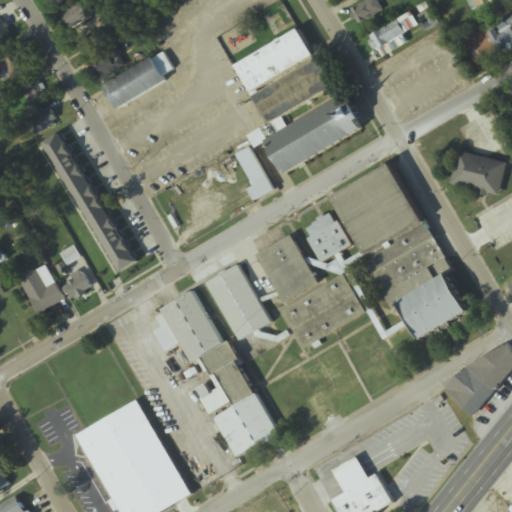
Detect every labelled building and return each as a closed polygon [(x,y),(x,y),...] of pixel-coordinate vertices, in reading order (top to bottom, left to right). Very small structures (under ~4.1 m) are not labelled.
[(383,12),(376,0),(370,0),(352,12),(360,25),(383,12)] [(473,0),(479,8),(492,0),(473,0)] [(59,17),(69,32),(91,18),(82,3),(59,17)] [(511,49),(511,19),(490,31),(502,54),(511,49)] [(370,34),(375,51),(391,47),(392,50),(408,46),(402,25),(370,34)] [(77,43),(85,57),(109,45),(101,30),(77,43)] [(238,66),(253,93),(317,59),(301,31),(238,66)] [(101,83),(126,69),(115,49),(90,62),(101,83)] [(168,84),(164,77),(174,72),(166,55),(106,85),(118,110),(168,84)] [(27,73),(23,56),(0,61),(0,74),(1,80),(27,73)] [(271,125),(338,88),(322,60),(256,97),(271,125)] [(28,105),(45,97),(40,86),(23,94),(28,105)] [(367,132),(350,98),(268,138),(285,172),(367,132)] [(37,136),(59,126),(48,104),(26,114),(37,136)] [(67,133),(48,143),(115,276),(135,266),(67,133)] [(257,188),(251,191),(257,202),(276,192),(253,149),(240,156),(257,188)] [(509,164),(460,153),(453,187),(501,197),(509,164)] [(336,196),(366,254),(424,223),(395,166),(336,196)] [(354,247),(334,213),(305,230),(325,264),(354,247)] [(130,228),(146,258),(159,251),(142,221),(130,228)] [(321,287),(295,238),(261,256),(286,305),(321,287)] [(304,351),(371,316),(384,341),(415,325),(422,340),(470,315),(448,273),(452,270),(449,263),(384,296),(374,276),(361,283),(356,273),(283,310),(304,351)] [(210,284),(241,342),(273,325),(242,267),(210,284)] [(39,316),(66,303),(48,268),(22,281),(39,316)] [(75,302),(95,290),(83,271),(64,283),(75,302)] [(281,436),(232,344),(225,347),(197,294),(158,315),(165,329),(157,333),(168,353),(183,345),(195,368),(190,371),(237,460),(281,436)] [(511,349),(449,380),(463,409),(511,384),(511,349)] [(167,511),(192,500),(144,402),(81,433),(120,511),(167,511)] [(386,511),(395,507),(380,477),(334,501),(339,511),(386,511)] [(0,511),(29,511),(22,499),(0,510),(0,511)]
